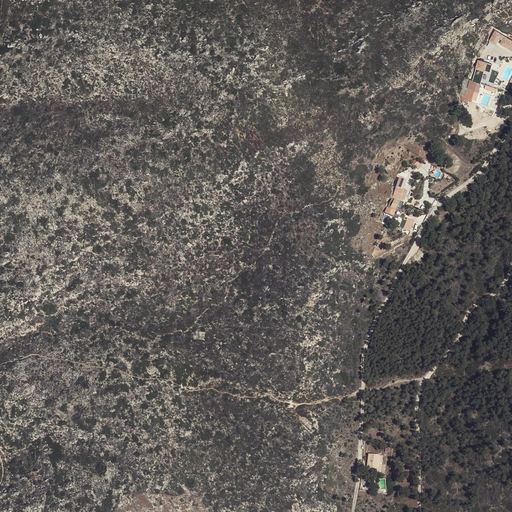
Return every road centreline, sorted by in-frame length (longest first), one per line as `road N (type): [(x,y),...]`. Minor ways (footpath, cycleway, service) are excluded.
road 1 (residential): [(353,511),(368,346),(436,200),(463,188),(511,133)]
road 2 (track): [(421,511),(422,382),(461,336),(467,314),(503,286),(511,263)]
